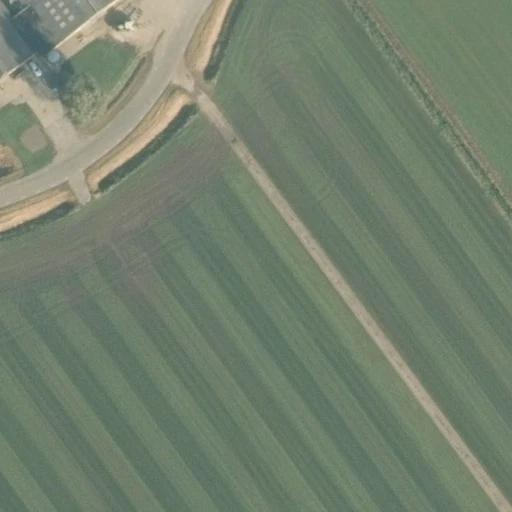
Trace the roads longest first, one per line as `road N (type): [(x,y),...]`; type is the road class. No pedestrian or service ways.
road 1 (track): [(168,61),(501,511)]
road 2 (tertiary): [(0,200),(61,174),(123,129),(202,0)]
